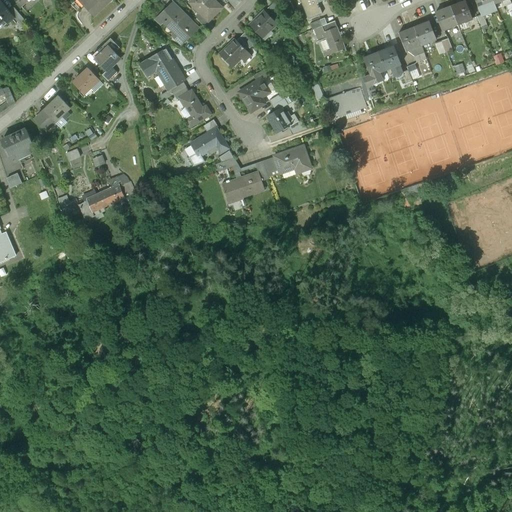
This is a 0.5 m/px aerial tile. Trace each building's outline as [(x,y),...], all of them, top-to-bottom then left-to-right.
[(75,0),(74,1),(75,2),(72,4),(78,10),(84,5),(94,16),(111,0),(75,0)] [(161,0),(160,1),(167,9),(173,3),(174,4),(178,0),(161,0)] [(222,8),(214,0),(196,0),(192,4),(200,12),(209,21),(222,8)] [(300,0),(308,18),(323,13),(319,2),(324,0),(300,0)] [(465,0),(462,0),(450,5),(457,23),(472,18),(465,0)] [(492,0),(475,0),(479,8),(494,3),(492,0)] [(281,12),(275,1),(269,7),(276,15),(281,12)] [(0,2),(0,27),(13,17),(9,12),(0,2)] [(167,9),(159,17),(163,21),(178,8),(174,4),(173,3),(167,9)] [(450,5),(435,11),(442,29),(457,23),(450,5)] [(27,24),(13,8),(9,12),(13,17),(22,28),(27,24)] [(196,27),(178,8),(163,21),(174,33),(172,34),(180,42),(184,38),(184,39),(196,27)] [(277,24),(265,11),(250,25),(261,36),(268,29),(270,31),(277,24)] [(209,21),(200,12),(195,16),(204,25),(209,21)] [(321,19),(310,23),(312,29),(315,28),(323,25),(321,19)] [(323,25),(315,28),(325,56),(345,48),(334,21),(323,25)] [(428,21),(413,26),(420,44),(435,39),(428,21)] [(413,26),(398,32),(405,50),(420,44),(413,26)] [(255,43),(244,33),(239,38),(250,48),(255,43)] [(442,53),(455,48),(451,36),(437,41),(442,53)] [(249,53),(236,39),(220,54),(233,67),(242,58),(242,59),(249,53)] [(394,45),(378,51),(386,69),(389,77),(395,75),(397,76),(401,74),(401,73),(402,71),(399,64),(401,63),(394,45)] [(108,47),(95,59),(106,70),(107,71),(112,66),(120,59),(108,47)] [(169,60),(163,50),(140,64),(147,75),(159,68),(162,73),(159,74),(169,90),(172,87),(184,80),(186,79),(173,58),(169,60)] [(378,51),(363,57),(370,75),(386,69),(378,51)] [(112,66),(107,71),(106,70),(102,75),(109,81),(118,72),(112,66)] [(100,80),(89,68),(74,82),(86,94),(100,80)] [(264,69),(254,76),(257,81),(259,79),(260,80),(268,75),(264,69)] [(408,69),(402,71),(401,73),(406,83),(412,80),(408,69)] [(257,81),(240,91),(248,105),(249,104),(253,110),(265,103),(261,97),(270,92),(266,86),(264,87),(260,80),(259,79),(257,81)] [(184,80),(172,87),(176,93),(187,86),(187,85),(184,80)] [(176,93),(175,93),(178,98),(180,97),(190,91),(187,85),(187,86),(176,93)] [(9,102),(0,108),(0,113),(0,114),(16,103),(8,87),(3,89),(9,102)] [(360,87),(332,97),(338,114),(366,104),(360,87)] [(204,109),(193,90),(190,91),(180,97),(191,115),(186,118),(191,126),(212,113),(208,107),(204,109)] [(60,96),(45,110),(56,122),(71,108),(60,96)] [(285,98),(273,105),(277,111),(282,108),(288,104),(285,98)] [(277,111),(268,116),(278,132),(291,123),(282,108),(277,111)] [(56,122),(45,110),(35,119),(47,131),(56,122)] [(214,120),(204,126),(208,132),(216,128),(218,126),(214,120)] [(27,128),(15,134),(15,132),(2,138),(14,164),(21,160),(20,158),(32,152),(34,157),(39,154),(27,128)] [(208,132),(191,142),(200,156),(209,151),(211,154),(219,148),(221,152),(228,148),(216,128),(208,132)] [(303,147),(275,156),(276,158),(264,162),(264,163),(268,175),(269,176),(296,167),(297,171),(310,166),(303,147)] [(78,149),(67,153),(70,160),(81,156),(78,149)] [(230,151),(220,157),(222,161),(230,158),(234,157),(230,151)] [(222,161),(216,163),(219,171),(232,166),(230,158),(222,161)] [(264,163),(257,166),(258,170),(261,178),(268,175),(264,163)] [(258,170),(223,183),(229,201),(265,189),(261,178),(258,170)] [(18,172),(7,177),(11,188),(22,183),(18,172)] [(131,181),(126,183),(121,185),(125,194),(130,191),(131,195),(137,193),(131,181)] [(120,183),(101,192),(104,200),(110,197),(113,203),(126,198),(125,194),(121,185),(120,183)] [(89,197),(87,198),(89,200),(84,202),(84,203),(85,204),(82,206),(87,218),(96,214),(95,211),(113,203),(110,197),(104,200),(101,192),(97,193),(89,197)] [(73,219),(67,207),(64,209),(66,213),(66,215),(68,221),(73,219)] [(0,262),(17,255),(8,234),(5,235),(2,229),(0,230),(0,262)]
